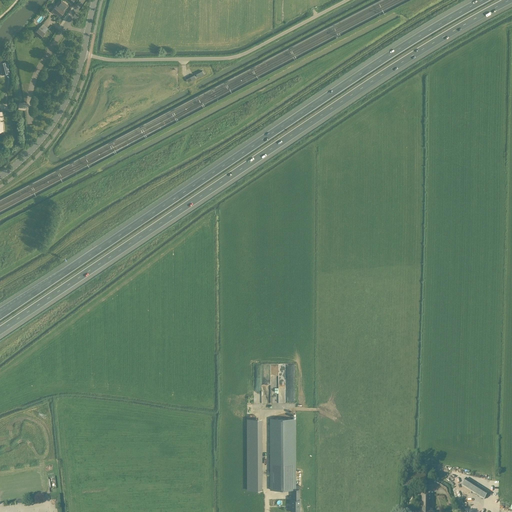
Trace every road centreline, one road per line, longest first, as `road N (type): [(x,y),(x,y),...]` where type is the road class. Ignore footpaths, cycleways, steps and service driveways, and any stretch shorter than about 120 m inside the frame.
road 1 (motorway): [(0,330),(384,72),(509,0)]
road 2 (motorway): [(482,0),(0,315)]
road 3 (unclassified): [(347,0),(234,57),(82,54)]
road 4 (tertiary): [(82,54),(48,130),(0,177)]
